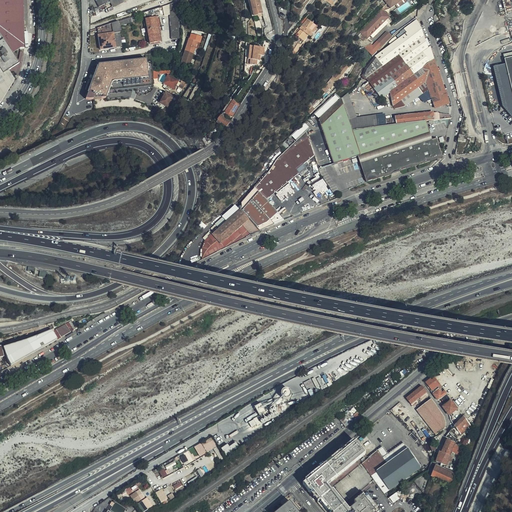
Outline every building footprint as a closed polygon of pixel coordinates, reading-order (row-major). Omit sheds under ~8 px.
[(15,77),(16,77),(18,70),(19,64),(18,62),(13,54),(17,51),(19,49),(20,49),(24,49),(23,30),(22,0),(0,0),(0,102),(1,102),(14,81),(8,71),(9,71),(11,74),(12,76),(14,77),(15,77)] [(113,0),(109,2),(112,8),(129,0),(113,0)] [(253,0),(249,1),(253,17),(257,16),(256,13),(258,12),(259,14),(262,14),(260,6),(258,0),(253,0)] [(407,2),(405,0),(402,0),(396,4),(398,8),(407,2)] [(180,39),(177,3),(162,7),(164,16),(169,16),(171,40),(180,39)] [(164,16),(162,7),(144,14),(149,45),(161,42),(159,31),(160,31),(160,28),(161,28),(159,17),(164,16)] [(360,32),(362,34),(366,38),(368,39),(390,17),(382,9),(360,32)] [(130,18),(119,22),(119,27),(131,23),(130,18)] [(312,32),(310,31),(308,30),(313,24),(307,20),(302,25),(299,29),(300,30),(297,34),(298,35),(296,37),(303,42),(312,32)] [(435,107),(449,103),(449,102),(433,59),(429,46),(427,47),(418,25),(414,20),(404,28),(404,27),(398,32),(399,33),(395,36),(397,39),(395,40),(393,37),(392,38),(386,43),(388,46),(375,55),(363,68),(360,74),(363,78),(379,96),(376,99),(378,102),(390,93),(393,106),(421,84),(424,92),(427,101),(432,99),(435,107)] [(119,22),(98,29),(99,36),(98,36),(100,50),(115,48),(113,34),(120,32),(119,27),(119,22)] [(373,56),(392,36),(387,31),(368,50),(373,56)] [(113,34),(115,48),(122,47),(120,32),(113,34)] [(189,39),(185,51),(193,53),(195,48),(197,42),(189,39)] [(250,66),(257,66),(257,61),(259,62),(260,56),(263,57),(263,52),(264,48),(250,47),(248,60),(250,60),(250,66)] [(193,53),(185,51),(182,63),(189,65),(191,59),(193,53)] [(146,60),(98,66),(89,93),(107,99),(112,84),(114,82),(149,78),(146,60)] [(347,73),(348,71),(345,67),(349,63),(345,60),(336,70),(335,69),(331,75),(330,74),(324,83),(328,87),(332,83),(336,77),(342,71),(343,69),(347,73)] [(174,89),(178,82),(168,76),(164,84),(174,89)] [(332,83),(336,87),(341,82),(336,77),(332,83)] [(459,80),(452,83),(455,90),(462,87),(459,80)] [(406,105),(424,92),(421,84),(393,106),(394,109),(406,105)] [(342,98),(349,121),(357,120),(349,92),(342,98)] [(172,101),(173,98),(166,94),(161,103),(168,107),(170,104),(172,101)] [(142,97),(140,101),(151,106),(153,101),(142,97)] [(360,156),(352,130),(349,121),(342,98),(319,120),(333,166),(355,158),(360,156)] [(303,105),(310,112),(314,108),(308,101),(303,105)] [(231,116),(235,109),(238,109),(239,107),(231,102),(228,105),(230,107),(227,111),(224,112),(231,116)] [(428,120),(452,118),(451,114),(433,112),(395,117),(395,118),(396,124),(428,120)] [(225,127),(229,125),(230,122),(228,120),(226,121),(220,116),(217,120),(225,127)] [(373,119),(374,127),(386,126),(385,119),(385,117),(373,119)] [(352,130),(374,127),(373,119),(373,118),(357,120),(349,121),(352,130)] [(430,132),(428,120),(396,124),(386,126),(374,127),(352,130),(360,156),(430,132)] [(287,149),(285,151),(298,168),(314,154),(307,131),(287,149)] [(430,132),(360,156),(363,165),(431,140),(430,132)] [(462,156),(466,155),(467,147),(463,146),(465,135),(459,133),(455,154),(462,156)] [(431,140),(363,165),(369,184),(439,158),(436,139),(431,140)] [(254,189),(265,201),(292,178),(298,173),(295,170),(298,168),(285,151),(275,160),(267,174),(266,176),(254,189)] [(369,184),(363,165),(359,166),(361,174),(366,185),(369,184)] [(282,220),(265,201),(254,189),(245,199),(241,204),(244,207),(213,235),(212,233),(205,240),(203,247),(203,259),(243,238),(251,234),(282,220)] [(220,227),(227,221),(223,217),(216,223),(220,227)] [(65,324),(53,332),(54,334),(55,333),(59,340),(70,333),(78,328),(73,319),(71,320),(65,324)] [(36,353),(42,349),(46,334),(46,333),(9,343),(11,350),(35,341),(38,348),(35,349),(36,353)] [(54,334),(48,337),(45,347),(58,340),(54,334)] [(11,350),(9,343),(2,345),(4,354),(11,352),(12,357),(35,349),(38,348),(35,341),(11,350)] [(446,394),(434,377),(425,384),(438,401),(446,394)] [(311,379),(304,382),(307,388),(314,385),(311,379)] [(427,393),(422,386),(406,399),(411,405),(414,406),(418,403),(417,401),(427,393)] [(450,401),(443,407),(449,416),(457,409),(450,401)] [(354,420),(357,418),(354,415),(353,416),(348,411),(344,415),(348,420),(351,417),(354,420)] [(460,435),(471,425),(464,416),(462,418),(454,426),(459,433),(460,435)] [(454,426),(446,437),(453,440),(459,433),(454,426)] [(194,447),(200,456),(217,446),(212,437),(194,447)] [(361,448),(353,440),(306,480),(307,481),(305,482),(305,487),(326,511),(329,511),(369,485),(367,483),(372,479),(361,464),(365,460),(361,448)] [(455,444),(445,440),(440,452),(450,455),(455,444)] [(229,446),(228,444),(222,447),(226,455),(239,448),(236,442),(229,446)] [(384,458),(381,455),(370,462),(390,489),(420,468),(404,444),(384,458)] [(456,445),(452,452),(459,454),(460,454),(462,448),(456,445)] [(370,462),(381,455),(377,450),(368,457),(368,458),(370,462)] [(450,455),(440,452),(436,462),(447,466),(449,461),(448,461),(449,457),(450,455)] [(456,471),(448,468),(447,467),(446,470),(443,469),(435,466),(431,477),(451,484),(456,471)] [(160,471),(162,477),(170,474),(167,468),(160,471)] [(177,493),(185,489),(181,481),(173,485),(177,493)] [(369,485),(329,511),(377,511),(376,509),(373,504),(378,500),(369,485)] [(156,492),(161,502),(168,498),(163,488),(156,492)] [(131,495),(135,503),(145,497),(140,489),(131,495)] [(397,492),(390,497),(393,502),(400,498),(397,492)] [(144,500),(138,504),(142,511),(149,508),(144,500)] [(297,511),(298,511),(290,501),(276,511),(297,511)]
